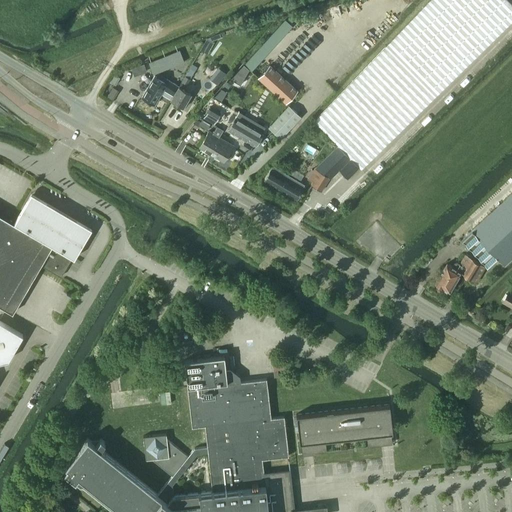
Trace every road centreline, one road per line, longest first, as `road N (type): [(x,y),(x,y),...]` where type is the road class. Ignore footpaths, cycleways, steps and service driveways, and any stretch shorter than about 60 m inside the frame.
road 1 (unclassified): [(45,174),(113,215),(118,242),(0,447)]
road 2 (secondary): [(224,194),(511,364)]
road 3 (unknown): [(224,194),(286,131),(314,73),(369,10)]
road 4 (secondary): [(75,124),(224,194)]
road 5 (secondary): [(224,194),(85,108)]
road 6 (unknown): [(85,108),(126,46),(117,0)]
